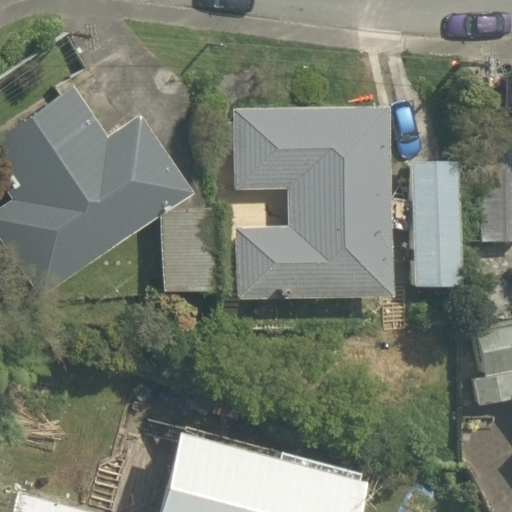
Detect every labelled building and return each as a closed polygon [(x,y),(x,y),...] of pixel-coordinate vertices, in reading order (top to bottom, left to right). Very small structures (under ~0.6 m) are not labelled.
[(0,259),(23,295),(176,191),(123,111),(91,133),(58,82),(0,120),(0,259)] [(219,224),(218,296),(372,294),(371,103),(217,106),(219,188),(228,188),(227,223),(219,224)] [(511,239),(511,132),(471,133),(472,240),(511,239)] [(445,158),(399,159),(399,285),(446,284),(445,158)] [(183,193),(148,216),(145,281),(184,283),(188,199),(183,193)] [(502,370),(511,368),(511,319),(466,330),(475,375),(502,370)] [(502,370),(475,375),(463,378),(467,404),(502,397),(499,393),(506,388),(502,370)] [(511,383),(506,388),(499,393),(502,397),(511,410),(511,450),(508,453),(511,458),(511,383)] [(328,511),(338,477),(152,427),(128,511),(328,511)] [(0,511),(86,511),(6,489),(0,509),(0,511)]
